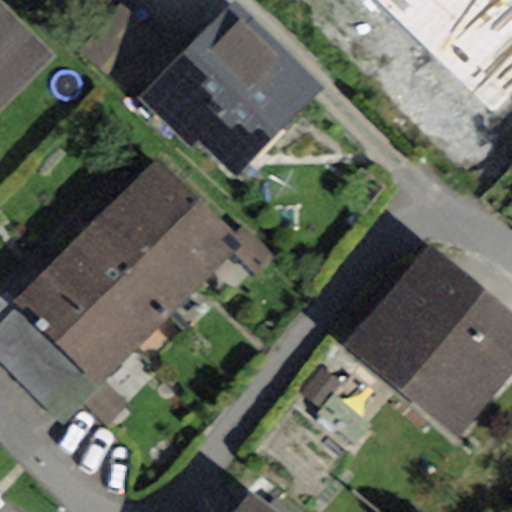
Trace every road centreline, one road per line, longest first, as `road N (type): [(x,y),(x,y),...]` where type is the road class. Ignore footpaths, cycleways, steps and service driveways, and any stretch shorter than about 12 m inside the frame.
road 1 (residential): [(511,253),(471,223),(391,228),(209,480),(163,511)]
road 2 (residential): [(104,511),(0,413)]
